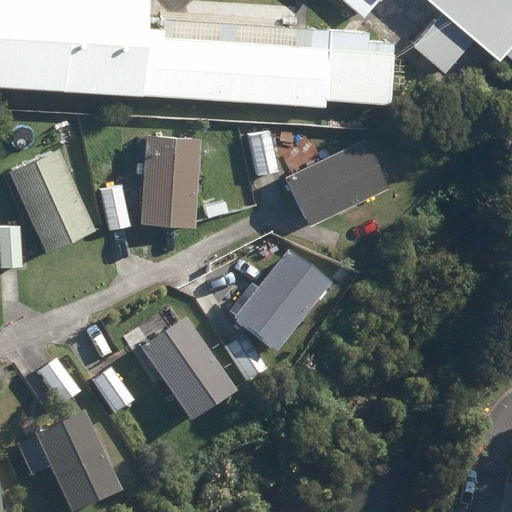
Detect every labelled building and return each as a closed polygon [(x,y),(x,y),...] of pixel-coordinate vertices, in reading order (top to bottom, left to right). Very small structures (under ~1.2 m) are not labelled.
[(0,0),(0,86),(318,107),(319,100),(383,104),(387,45),(359,43),(360,34),(303,30),(302,34),(158,25),(158,31),(133,29),(134,18),(135,0),(0,0)] [(498,55),(511,67),(511,0),(332,0),(356,20),(373,0),(418,0),(437,16),(409,49),(439,75),(468,41),(492,62),(498,55)] [(280,169),(304,219),(383,181),(359,131),(280,169)] [(249,137),(259,177),(279,172),(270,132),(249,137)] [(142,227),(196,230),(201,142),(147,139),(142,227)] [(11,174),(47,253),(95,231),(59,151),(11,174)] [(103,192),(110,231),(131,227),(123,188),(103,192)] [(0,230),(3,269),(23,268),(21,228),(0,230)] [(238,318),(279,351),(333,285),(291,252),(238,318)] [(144,350),(193,422),(236,393),(188,321),(144,350)] [(227,348),(249,382),(267,369),(245,336),(227,348)] [(39,374),(63,405),(81,392),(57,361),(39,374)] [(94,383),(117,414),(135,401),(112,370),(94,383)] [(36,435),(72,511),(75,511),(122,491),(86,412),(36,435)]
